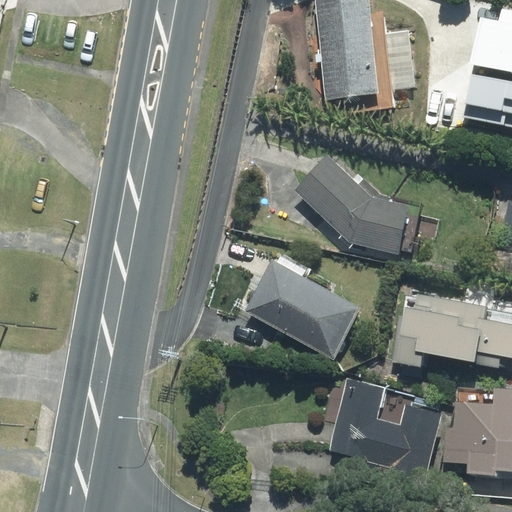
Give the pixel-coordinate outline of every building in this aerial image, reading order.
[(368,0),(354,0),(314,4),(325,105),(380,99),(368,0)] [(511,28),(511,34),(486,29),(469,119),(511,126),(511,28)] [(408,33),(388,35),(394,92),(414,89),(408,33)] [(332,162),(297,196),(350,250),(398,261),(409,214),(376,207),(332,162)] [(286,258),(278,272),(269,267),(261,282),(256,280),(239,312),(335,364),(361,316),(328,298),(332,290),(309,278),(312,272),(286,258)] [(417,320),(400,318),(396,371),(425,373),(425,367),(499,372),(499,365),(511,366),(511,322),(488,321),(488,311),(418,307),(417,320)] [(385,395),(348,386),(332,456),(392,470),(388,487),(427,496),(444,424),(408,416),(404,432),(378,426),(385,395)] [(496,486),(496,479),(511,480),(511,393),(492,393),(491,411),(458,409),(456,437),(447,436),(445,471),(453,472),(453,483),(496,486)]
